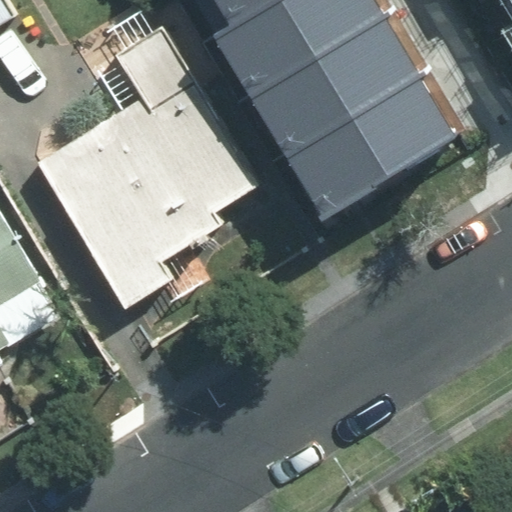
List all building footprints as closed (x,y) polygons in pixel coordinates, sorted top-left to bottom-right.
[(0,0),(0,19),(22,6),(18,0),(0,0)] [(362,0),(224,0),(220,3),(255,63),(362,0)] [(420,47),(391,0),(362,0),(255,63),(290,122),(420,47)] [(182,265),(172,249),(247,204),(240,193),(269,176),(172,16),(126,44),(153,89),(48,152),(126,280),(134,294),(182,265)] [(455,106),(420,47),(290,122),(326,182),(455,106)] [(0,190),(0,347),(69,307),(0,190)]
